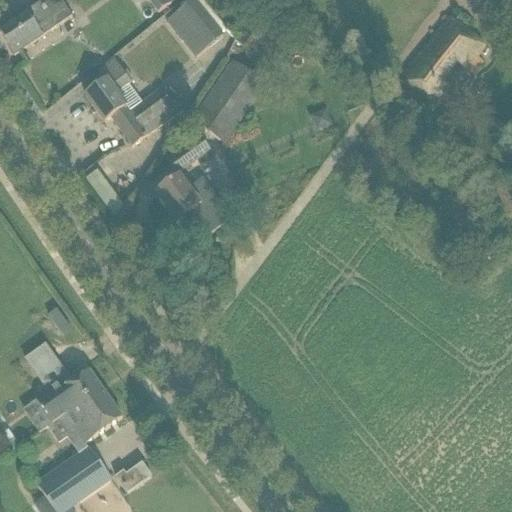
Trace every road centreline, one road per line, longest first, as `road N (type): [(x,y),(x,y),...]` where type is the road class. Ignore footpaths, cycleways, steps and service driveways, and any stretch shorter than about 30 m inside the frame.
road 1 (residential): [(445,0),(183,347),(173,376)]
road 2 (tertiary): [(173,376),(0,124)]
road 3 (tertiary): [(278,511),(173,376)]
